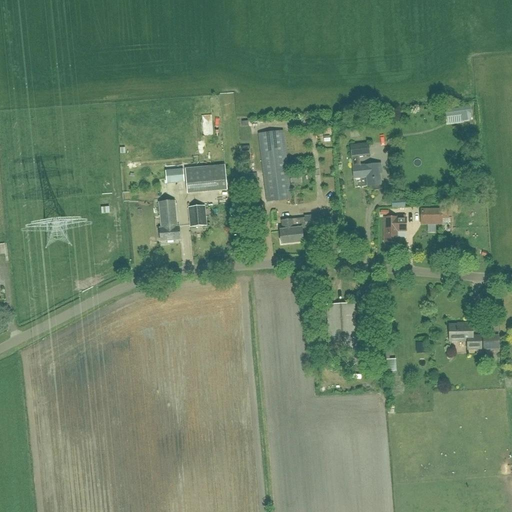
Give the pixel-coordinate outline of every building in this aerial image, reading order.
[(470,107),(444,111),(445,118),(462,116),(463,122),(471,120),(470,107)] [(290,199),(286,160),(282,132),(258,135),(266,201),(290,199)] [(351,157),(369,155),(367,144),(350,146),(351,157)] [(380,188),(379,185),(380,185),(378,170),(380,170),(380,164),(352,167),(354,179),(366,177),(367,186),(371,186),(372,189),(373,190),(378,190),(380,188)] [(184,170),(186,194),(226,190),(224,166),(184,170)] [(166,184),(184,182),(183,170),(164,172),(166,184)] [(244,186),(258,184),(257,174),(243,176),(244,186)] [(174,202),(158,203),(160,229),(159,229),(160,242),(179,241),(178,227),(176,228),(174,202)] [(190,228),(206,226),(204,206),(188,208),(190,228)] [(447,218),(447,208),(441,208),(441,210),(420,210),(420,222),(442,223),(441,218),(447,218)] [(301,230),(323,228),(321,216),(303,218),(304,219),(292,221),(292,220),(280,221),(281,232),(279,232),(281,245),(302,243),(301,230)] [(406,232),(406,218),(398,218),(383,218),(383,243),(397,243),(397,232),(406,232)] [(328,364),(356,363),(354,303),(326,304),(328,364)] [(467,349),(480,349),(480,337),(472,337),(472,324),(462,324),(462,325),(449,326),(449,342),(467,341),(467,349)] [(498,350),(498,336),(489,336),(490,350),(498,350)] [(395,367),(394,357),(386,358),(386,367),(395,367)]
